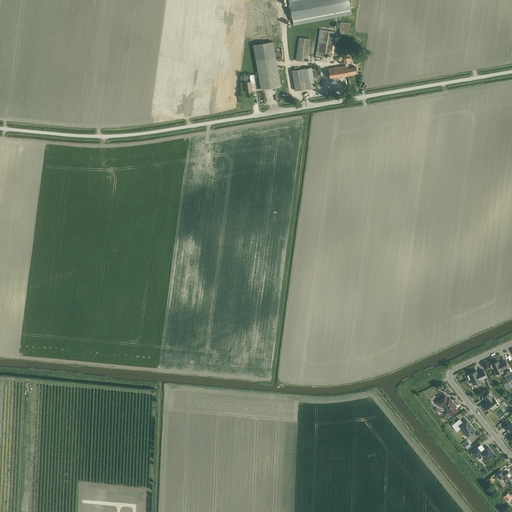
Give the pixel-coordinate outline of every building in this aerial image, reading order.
[(288,0),(293,25),(352,14),(351,11),(349,0),(288,0)] [(349,34),(350,29),(350,23),(340,22),(340,27),(339,27),(339,32),(349,34)] [(325,53),(331,54),(335,32),(320,30),(316,52),(315,56),(325,57),(325,53)] [(295,60),(307,62),(310,39),(299,37),(295,60)] [(253,45),(261,89),(281,86),(273,41),(253,45)] [(356,67),(349,68),(348,63),(349,63),(349,58),(344,59),(345,64),(346,64),(346,66),(328,68),(330,78),(348,76),(347,75),(357,74),(356,67)] [(291,71),(295,91),(315,87),(311,67),(291,71)] [(244,82),(245,92),(252,91),(251,84),(251,82),(244,82)] [(502,369),(508,367),(505,361),(499,363),(498,361),(491,364),(496,374),(503,371),(502,369)] [(480,380),(486,377),(483,370),(477,373),(476,371),(468,374),(469,375),(467,375),(469,380),(471,379),(473,384),(481,381),(480,380)] [(494,397),(493,398),(489,393),(484,397),(488,402),(484,405),(490,411),(491,410),(492,410),(494,409),(494,407),(499,404),(494,397)] [(449,398),(448,399),(445,395),(438,400),(439,401),(437,402),(437,403),(438,403),(438,404),(438,405),(439,405),(440,406),(442,405),(448,412),(445,414),(448,418),(451,415),(451,416),(457,411),(454,407),(456,406),(449,398)] [(466,420),(462,423),(459,419),(452,425),(455,429),(459,426),(467,437),(475,431),(466,420)] [(486,461),(494,454),(487,446),(484,449),(483,447),(479,451),(476,448),(471,452),(476,457),(481,454),(486,461)] [(511,476),(508,472),(505,475),(502,471),(496,476),(499,479),(502,477),(508,485),(511,482),(511,476)] [(508,493),(503,497),(506,501),(511,498),(508,493)]
